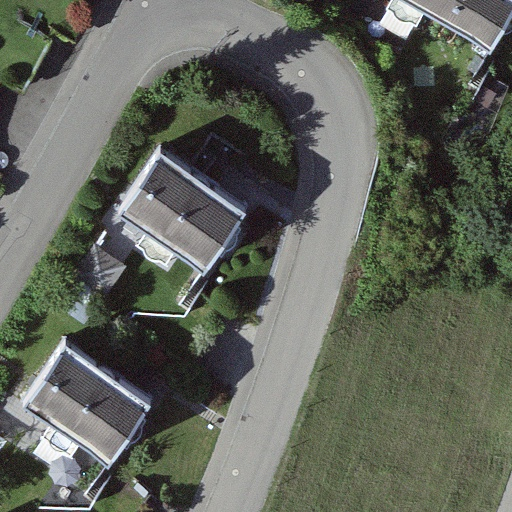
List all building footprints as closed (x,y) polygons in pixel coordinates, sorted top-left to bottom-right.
[(511,0),(398,0),(491,53),(511,17),(511,0)] [(268,212),(177,155),(142,210),(233,266),(268,212)] [(127,265),(97,244),(77,272),(107,293),(127,265)] [(172,403),(85,350),(51,406),(138,458),(172,403)] [(0,450),(10,436),(0,428),(0,450)]
